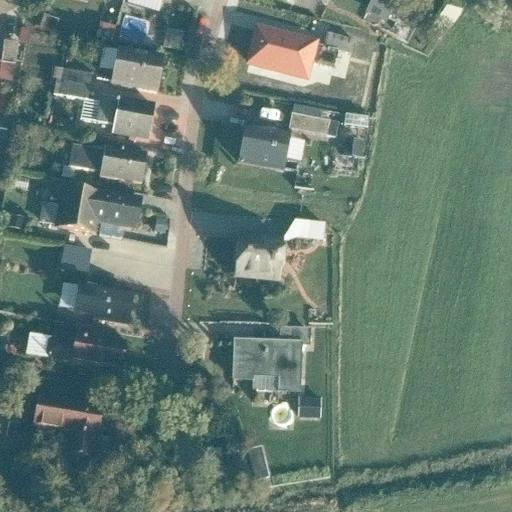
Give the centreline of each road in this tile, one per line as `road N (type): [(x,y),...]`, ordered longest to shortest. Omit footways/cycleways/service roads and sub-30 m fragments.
road 1 (residential): [(222,0),(191,108),(162,406)]
road 2 (track): [(186,196),(303,206),(351,235)]
